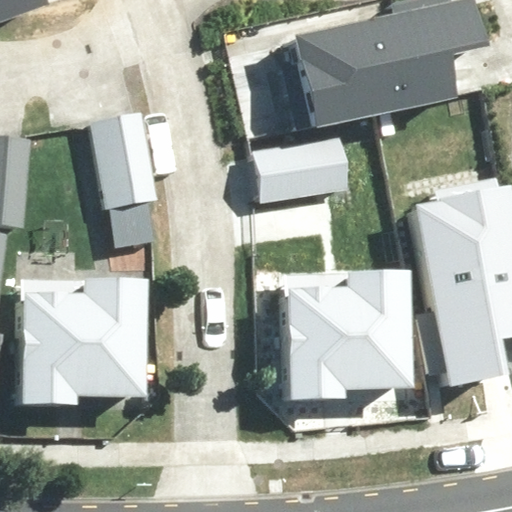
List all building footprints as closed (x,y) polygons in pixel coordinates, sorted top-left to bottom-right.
[(0,0),(0,8),(22,0),(0,0)] [(453,0),(281,38),(302,128),(447,96),(438,53),(468,46),(457,0),(453,0)] [(99,205),(144,194),(123,109),(78,120),(99,205)] [(0,218),(15,220),(19,133),(0,131),(0,218)] [(245,149),(251,194),(338,182),(331,136),(245,149)] [(511,321),(511,294),(492,175),(404,190),(436,376),(483,368),(477,328),(511,321)] [(287,274),(288,391),(351,390),(351,379),(403,378),(402,261),(348,261),(348,273),(287,274)] [(15,284),(16,400),(80,400),(80,389),(131,388),(130,271),(76,271),(77,283),(15,284)]
